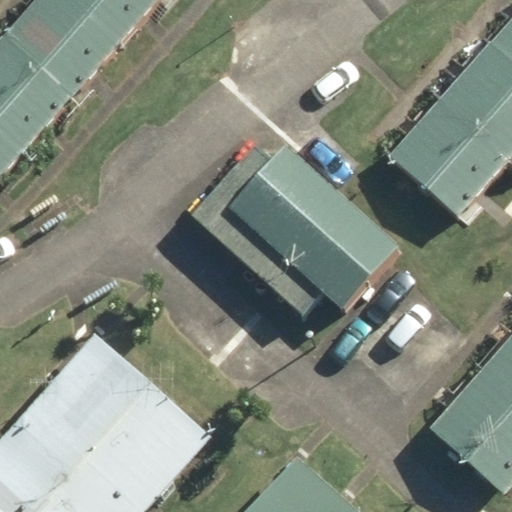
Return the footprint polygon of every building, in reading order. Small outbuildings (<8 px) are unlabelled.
[(33,0),(0,37),(0,185),(168,0),(33,0)] [(511,23),(391,156),(459,219),(511,161),(511,23)] [(276,132),(190,222),(301,328),(323,304),(340,319),(403,253),(276,132)] [(0,511),(146,511),(212,439),(97,336),(90,343),(18,423),(0,443),(0,511)] [(511,343),(425,438),(498,506),(511,491),(511,343)] [(349,511),(295,463),(250,511),(349,511)]
